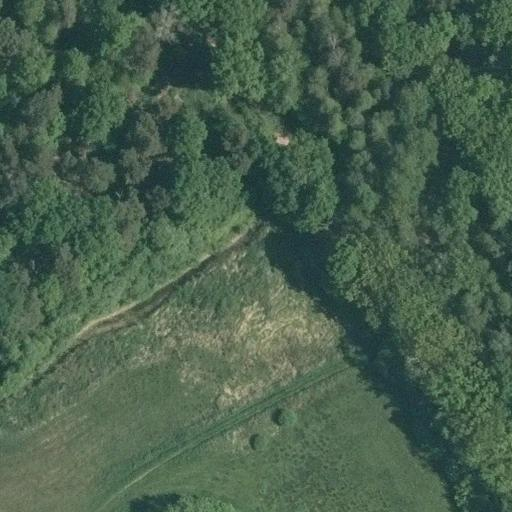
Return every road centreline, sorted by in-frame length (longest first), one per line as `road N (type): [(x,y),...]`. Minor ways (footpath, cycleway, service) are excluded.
road 1 (track): [(403,336),(186,0)]
road 2 (track): [(511,498),(403,336)]
road 3 (track): [(5,0),(41,67),(0,93)]
